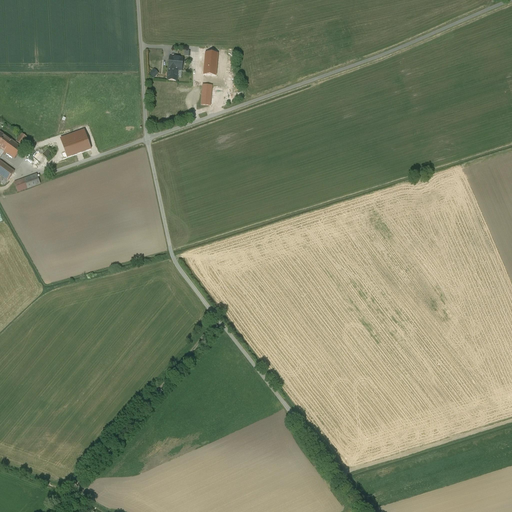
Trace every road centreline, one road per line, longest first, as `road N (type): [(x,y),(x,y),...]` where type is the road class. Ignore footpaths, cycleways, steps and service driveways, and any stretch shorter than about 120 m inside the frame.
road 1 (unclassified): [(368,511),(172,257),(148,138)]
road 2 (unclassified): [(511,0),(148,138)]
road 3 (track): [(218,320),(53,511)]
road 4 (track): [(341,475),(511,421)]
road 5 (unclassified): [(148,138),(137,0)]
